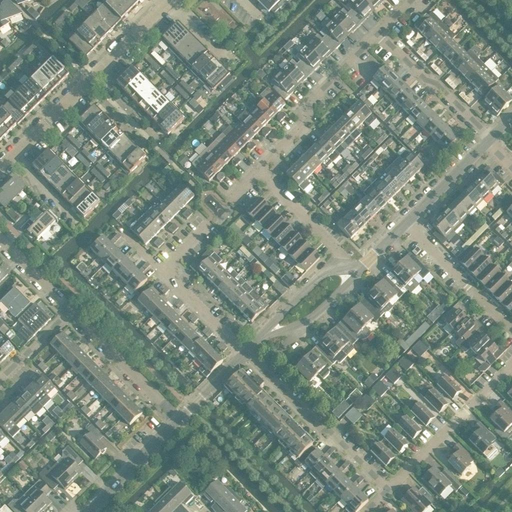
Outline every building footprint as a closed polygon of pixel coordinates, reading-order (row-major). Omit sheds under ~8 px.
[(24,19),(24,18),(6,0),(0,0),(0,4),(4,9),(0,12),(0,19),(5,23),(6,23),(22,17),(24,19)] [(82,0),(79,0),(75,4),(78,7),(81,10),(87,4),(84,1),(82,0)] [(112,0),(107,6),(106,6),(122,22),(123,23),(127,19),(132,13),(138,8),(129,0),(112,0)] [(129,0),(138,8),(141,4),(140,3),(143,0),(129,0)] [(271,11),(274,15),(287,1),(287,2),(288,0),(263,0),(259,4),(269,13),(271,11)] [(362,0),(353,0),(348,6),(346,4),(347,3),(343,0),(336,0),(349,13),(350,13),(362,25),(371,16),(370,15),(374,11),(362,0)] [(386,0),(362,0),(374,11),(377,7),(378,8),(386,0)] [(75,4),(70,10),(73,13),(78,7),(75,4)] [(105,5),(98,12),(99,13),(115,29),(122,22),(106,6),(105,5)] [(350,13),(349,13),(348,15),(343,10),(332,21),(348,37),(352,33),(353,34),(362,25),(350,13)] [(98,12),(91,19),(92,20),(107,36),(115,29),(99,13),(98,12)] [(67,13),(61,18),(64,21),(70,16),(67,13)] [(442,24),(438,20),(432,14),(428,18),(426,16),(414,28),(419,32),(418,32),(426,39),(438,27),(442,24)] [(58,27),(64,21),(61,18),(55,24),(58,27)] [(0,19),(0,32),(10,26),(12,27),(6,23),(5,23),(0,19)] [(91,19),(83,27),(85,28),(100,43),(107,36),(92,20),(91,19)] [(344,41),(348,37),(332,21),(322,32),(326,37),(325,38),(337,50),(345,42),(344,41)] [(169,49),(187,31),(179,23),(163,39),(163,40),(161,42),(169,49)] [(433,47),(449,31),(442,24),(438,27),(426,39),(433,47)] [(84,28),(77,35),(94,51),(101,44),(100,43),(85,28),(84,28)] [(176,57),(194,39),(187,31),(169,49),(176,57)] [(452,41),(455,37),(449,31),(433,47),(440,54),(452,41)] [(77,35),(70,42),(83,55),(85,58),(86,59),(94,51),(77,35)] [(337,50),(325,38),(323,40),(318,35),(307,46),(323,62),(327,58),(328,59),(337,50)] [(183,64),(201,46),(194,39),(176,57),(183,64)] [(447,61),(460,48),(452,41),(440,54),(447,61)] [(29,50),(32,53),(37,47),(35,44),(29,50)] [(190,71),(208,53),(201,46),(183,64),(190,71)] [(319,66),(323,62),(307,46),(296,57),(301,62),(299,64),(311,76),(320,67),(319,66)] [(460,48),(447,61),(454,68),(467,55),(466,55),(460,48)] [(26,59),(32,53),(29,50),(23,56),(26,59)] [(467,55),(454,68),(461,75),(477,59),(470,52),(469,51),(466,55),(467,55)] [(157,61),(160,58),(154,53),(151,55),(157,61)] [(197,78),(216,60),(208,53),(190,71),(197,78)] [(152,66),(155,63),(147,56),(144,58),(152,66)] [(68,75),(51,58),(44,65),(62,83),(69,76),(68,75)] [(160,58),(157,61),(162,67),(165,64),(160,58)] [(14,64),(17,67),(23,62),(20,59),(14,64)] [(468,82),(484,66),(477,59),(461,75),(468,82)] [(205,86),(222,69),(221,69),(222,67),(216,60),(197,78),(205,86)] [(311,76),(299,64),(297,66),(293,61),(282,72),(298,87),(301,84),(302,85),(311,76)] [(155,63),(152,66),(158,72),(160,69),(155,63)] [(12,73),(17,67),(14,64),(9,70),(12,73)] [(62,83),(44,65),(37,72),(55,90),(62,83)] [(468,82),(475,89),(491,73),(484,66),(468,82)] [(125,93),(143,75),(135,67),(133,69),(117,85),(125,93)] [(171,76),(174,73),(168,67),(165,70),(171,76)] [(222,69),(205,86),(212,93),(218,88),(221,91),(221,92),(233,80),(232,79),(229,76),(230,75),(222,67),(221,69),(222,69)] [(381,88),(393,75),(386,68),(373,80),(381,88)] [(55,90),(37,72),(29,80),(47,98),(55,90)] [(166,80),(169,78),(163,72),(161,75),(166,80)] [(294,91),(298,87),(282,72),(271,83),(276,87),(274,89),(286,101),(295,92),(294,91)] [(0,78),(3,82),(8,76),(6,73),(0,78)] [(174,73),(171,76),(177,81),(180,78),(174,73)] [(495,84),(495,83),(498,80),(491,73),(475,89),(483,96),(495,84)] [(132,100),(150,82),(143,75),(125,93),(132,100)] [(388,95),(400,82),(393,75),(381,88),(388,95)] [(169,78),(166,80),(172,86),(175,83),(169,78)] [(47,98),(29,80),(22,87),(40,105),(47,98)] [(186,90),(188,87),(183,81),(180,84),(186,90)] [(139,107),(157,90),(150,82),(132,100),(139,107)] [(395,102),(407,89),(400,82),(388,95),(395,102)] [(181,95),(184,92),(178,86),(175,89),(181,95)] [(40,105),(22,87),(15,94),(33,112),(40,105)] [(188,87),(186,90),(191,96),(194,93),(188,87)] [(489,111),(506,95),(498,87),(482,103),(489,111)] [(261,97),(279,114),(286,107),(269,89),(261,97)] [(402,109),(415,97),(407,89),(395,102),(402,109)] [(146,115),(164,97),(157,90),(139,107),(146,115)] [(184,92),(181,95),(186,101),(189,98),(184,92)] [(33,112),(15,94),(8,101),(26,119),(33,112)] [(193,100),(196,103),(202,97),(199,94),(193,100)] [(497,118),(500,114),(511,102),(511,100),(506,95),(489,111),(497,118)] [(279,114),(261,97),(260,96),(252,104),(258,109),(271,122),(279,114)] [(153,122),(172,104),(164,97),(146,115),(153,122)] [(409,116),(422,104),(415,97),(402,109),(409,116)] [(199,106),(196,103),(193,100),(188,106),(191,109),(192,107),(194,110),(199,106)] [(26,119),(8,101),(1,108),(0,108),(17,125),(18,126),(26,119)] [(359,103),(352,111),(364,123),(369,128),(376,120),(372,115),(359,103)] [(162,128),(179,111),(172,104),(153,122),(160,129),(162,128)] [(416,124),(429,111),(422,104),(409,116),(416,124)] [(85,132),(103,115),(95,106),(79,122),(79,123),(77,125),(85,132)] [(17,125),(0,108),(1,108),(0,107),(0,122),(10,132),(17,125)] [(264,129),(271,122),(258,109),(251,116),(264,129)] [(160,129),(168,137),(186,119),(179,111),(162,128),(160,129)] [(357,130),(364,123),(352,111),(345,118),(357,130)] [(424,131),(436,118),(429,111),(416,124),(424,131)] [(238,118),(238,119),(243,124),(256,137),(264,129),(251,116),(250,117),(245,112),(238,118)] [(92,140),(110,122),(103,115),(85,132),(92,140)] [(354,142),(361,134),(357,130),(345,118),(337,125),(354,142)] [(431,138),(443,126),(436,118),(424,131),(431,138)] [(0,136),(3,139),(10,132),(0,122),(0,136)] [(99,147),(117,129),(110,122),(92,140),(99,147)] [(243,125),(236,132),(248,144),(256,137),(243,124),(243,125)] [(354,142),(337,125),(330,132),(347,149),(354,142)] [(438,145),(451,133),(443,126),(431,138),(438,145)] [(248,144),(236,132),(235,132),(230,127),(223,135),(241,152),(248,144)] [(106,154),(124,136),(117,129),(99,147),(106,154)] [(340,156),(347,149),(330,132),(323,139),(340,156)] [(451,133),(438,145),(446,153),(458,140),(451,133)] [(233,159),(241,152),(223,135),(216,142),(233,159)] [(73,144),(76,141),(70,136),(67,139),(73,144)] [(114,161),(132,144),(124,136),(106,154),(114,161)] [(315,147),(332,164),(340,156),(323,139),(315,147)] [(68,149),(71,146),(65,140),(62,143),(68,149)] [(73,144),(79,150),(82,147),(76,141),(73,144)] [(226,167),(233,159),(216,142),(208,149),(213,154),(226,167)] [(137,152),(139,150),(132,144),(114,161),(121,169),(138,152),(137,152)] [(373,152),(370,149),(367,146),(363,150),(366,153),(366,154),(369,156),(373,152)] [(332,164),(315,147),(308,154),(321,166),(325,171),(332,164)] [(226,167),(213,154),(208,149),(201,157),(218,174),(226,167)] [(41,176),(59,158),(51,150),(49,152),(33,168),(41,176)] [(87,159),(90,156),(85,150),(82,153),(87,159)] [(128,176),(146,158),(139,150),(137,152),(138,152),(121,169),(128,176)] [(416,175),(423,168),(410,155),(406,150),(399,158),(416,175)] [(313,173),(321,166),(308,154),(301,161),(313,173)] [(82,164),(85,161),(80,155),(77,158),(82,164)] [(90,156),(87,159),(93,164),(96,162),(90,156)] [(197,170),(210,183),(218,174),(201,157),(192,165),(197,170)] [(48,183),(66,165),(59,158),(41,176),(48,183)] [(392,165),(409,182),(416,175),(399,158),(392,165)] [(85,161),(82,164),(88,169),(91,166),(85,161)] [(306,180),(313,173),(301,161),(294,168),(306,180)] [(55,190),(73,173),(66,165),(48,183),(55,190)] [(102,173),(105,170),(99,165),(96,167),(102,173)] [(384,172),(402,190),(409,182),(392,165),(384,172)] [(311,185),(306,180),(294,168),(287,176),(303,193),(311,185)] [(97,178),(100,175),(94,170),(91,172),(97,178)] [(105,170),(102,173),(107,179),(110,176),(105,170)] [(377,179),(395,197),(402,190),(384,172),(377,179)] [(62,198),(80,180),(73,173),(55,190),(62,198)] [(478,181),(491,193),(498,186),(500,188),(505,184),(495,173),(491,178),(486,173),(478,181)] [(100,175),(97,178),(102,184),(105,181),(100,175)] [(109,183),(112,186),(118,180),(115,177),(109,183)] [(0,204),(5,209),(26,188),(25,187),(25,188),(16,178),(15,179),(1,193),(3,195),(0,197),(0,204)] [(370,186),(387,204),(395,197),(377,179),(370,186)] [(70,205),(88,187),(80,180),(62,198),(70,205)] [(483,201),(491,193),(478,181),(471,188),(483,201)] [(106,192),(112,186),(109,183),(104,189),(106,192)] [(182,185),(171,197),(183,209),(195,197),(182,185)] [(367,198),(380,211),(387,204),(370,186),(363,194),(367,198)] [(78,211),(95,194),(88,187),(70,205),(77,212),(78,211)] [(476,208),(483,201),(471,188),(463,196),(476,208)] [(77,212),(84,220),(102,202),(95,194),(78,211),(77,212)] [(468,216),(476,208),(463,196),(455,204),(468,216)] [(176,217),(183,209),(171,197),(163,204),(176,217)] [(373,219),(380,211),(367,198),(360,205),(373,219)] [(255,222),(269,208),(260,200),(246,214),(255,222)] [(169,224),(176,217),(163,204),(156,212),(169,224)] [(460,224),(468,216),(455,204),(448,211),(460,224)] [(51,213),(51,212),(49,210),(46,207),(44,205),(29,220),(35,226),(28,233),(31,236),(33,235),(38,240),(56,222),(57,224),(58,223),(48,213),(49,211),(51,213)] [(366,226),(373,219),(360,205),(353,212),(366,226)] [(169,224),(156,212),(152,208),(145,215),(161,231),(169,224)] [(264,231),(278,217),(269,208),(255,222),(264,231)] [(16,224),(20,219),(11,210),(7,214),(16,224)] [(440,219),(456,235),(464,227),(460,224),(448,211),(440,219)] [(358,233),(366,226),(353,212),(345,220),(358,233)] [(154,238),(161,231),(145,215),(138,223),(154,238)] [(272,239),(286,225),(278,217),(264,231),(272,239)] [(449,242),(456,235),(440,219),(433,227),(436,230),(433,234),(443,244),(446,240),(449,242)] [(351,240),(358,233),(345,220),(338,227),(351,240)] [(146,246),(154,238),(138,223),(131,230),(146,246)] [(243,234),(240,231),(233,224),(229,229),(239,239),(243,234)] [(280,247),(294,234),(286,225),(272,239),(280,247)] [(289,256),(303,242),(294,234),(280,247),(289,256)] [(111,245),(110,243),(104,237),(91,250),(98,258),(111,245)] [(113,246),(117,242),(114,239),(110,243),(111,245),(98,258),(105,265),(118,252),(113,246)] [(297,264),(311,250),(303,242),(289,256),(297,264)] [(45,243),(42,247),(47,252),(50,249),(45,243)] [(421,251),(417,248),(412,253),(416,256),(421,251)] [(469,273),(484,257),(475,249),(460,264),(469,273)] [(219,265),(222,262),(210,250),(199,261),(203,265),(198,270),(206,278),(219,265)] [(311,250),(297,264),(306,273),(320,259),(311,250)] [(126,259),(124,257),(118,252),(105,265),(113,272),(126,259)] [(242,256),(250,264),(254,259),(247,252),(244,255),(242,256)] [(127,260),(131,256),(128,253),(124,257),(126,259),(113,272),(120,279),(133,266),(127,260)] [(430,274),(427,271),(410,254),(406,258),(408,260),(400,267),(413,280),(418,275),(423,280),(430,274)] [(477,281),(493,266),(484,257),(469,273),(477,281)] [(226,273),(226,272),(219,265),(206,278),(214,285),(226,273)] [(140,273),(139,272),(133,266),(120,279),(127,286),(140,273)] [(486,290),(501,275),(493,266),(477,281),(486,290)] [(413,280),(400,267),(393,275),(391,273),(387,277),(404,294),(408,291),(411,294),(419,286),(413,280)] [(141,275),(146,270),(143,268),(139,272),(140,273),(127,286),(135,294),(148,281),(141,275)] [(221,293),(238,276),(230,268),(226,272),(226,273),(214,285),(221,293)] [(495,299),(510,283),(501,275),(486,290),(495,299)] [(229,300),(246,283),(238,276),(221,293),(229,300)] [(294,285),(285,276),(281,281),(289,289),(294,285)] [(399,299),(404,294),(387,277),(382,282),(384,284),(376,291),(389,304),(396,296),(399,299)] [(277,282),(274,285),(272,287),(282,297),(287,292),(277,282)] [(236,308),(253,291),(246,283),(229,300),(236,308)] [(503,307),(511,297),(511,285),(510,283),(495,299),(503,307)] [(30,305),(30,304),(31,304),(15,288),(0,302),(15,319),(16,318),(19,321),(32,308),(30,305)] [(146,309),(158,297),(150,289),(138,302),(146,309)] [(253,291),(236,308),(244,315),(261,298),(253,291)] [(393,308),(389,304),(376,291),(369,299),(367,297),(363,301),(380,318),(384,314),(388,313),(393,308)] [(153,316),(165,304),(158,297),(146,309),(153,316)] [(511,315),(511,314),(511,297),(503,307),(511,315)] [(252,323),(269,306),(261,298),(244,315),(252,323)] [(375,323),(380,318),(363,301),(358,305),(360,307),(353,315),(365,328),(365,327),(373,320),(375,323)] [(463,308),(460,304),(459,303),(437,324),(439,326),(441,326),(444,326),(446,325),(453,333),(466,319),(460,314),(463,311),(461,309),(463,308)] [(450,308),(447,304),(445,303),(441,307),(445,312),(450,308)] [(172,311),(166,304),(165,304),(153,316),(160,324),(172,311)] [(19,321),(18,321),(24,328),(19,333),(28,343),(34,337),(51,320),(43,313),(42,314),(40,311),(41,310),(35,305),(32,308),(19,321)] [(167,331),(180,319),(172,311),(160,324),(167,331)] [(431,314),(427,318),(433,324),(437,320),(431,314)] [(372,334),(365,327),(365,328),(353,315),(345,323),(343,321),(338,325),(356,343),(360,339),(362,341),(366,340),(372,334)] [(175,338),(187,326),(180,319),(167,331),(175,338)] [(460,350),(483,327),(478,322),(476,324),(474,323),(472,325),(466,319),(453,333),(459,339),(456,343),(456,345),(460,350)] [(354,348),(352,346),(356,343),(338,325),(334,329),(336,331),(328,339),(347,357),(353,351),(354,348)] [(182,346),(194,333),(187,326),(175,338),(182,346)] [(417,331),(421,336),(426,332),(421,327),(417,331)] [(477,357),(490,344),(484,338),(487,335),(485,334),(487,331),(483,327),(460,350),(464,353),(466,353),(470,349),(477,357)] [(416,341),(421,336),(417,331),(412,336),(416,341)] [(58,353),(71,341),(64,333),(51,346),(58,353)] [(189,353),(201,340),(194,333),(182,346),(189,353)] [(0,338),(0,351),(7,358),(14,350),(1,337),(0,338)] [(338,364),(340,364),(347,357),(328,339),(321,347),(319,344),(315,349),(332,366),(336,362),(338,364)] [(196,360),(208,347),(201,340),(189,353),(196,360)] [(65,361),(78,348),(71,341),(58,353),(65,361)] [(428,350),(420,342),(412,350),(420,358),(428,350)] [(404,343),(400,347),(405,352),(409,348),(404,343)] [(485,372),(490,367),(491,367),(507,351),(502,346),(500,349),(498,347),(496,349),(490,344),(477,357),(484,363),(478,370),(480,372),(485,372)] [(203,367),(216,355),(208,347),(196,360),(203,367)] [(72,368),(85,355),(78,348),(65,361),(72,368)] [(328,370),(332,366),(315,349),(310,353),(313,355),(305,363),(318,375),(323,381),(328,376),(329,372),(328,370)] [(79,375),(92,362),(85,355),(72,368),(79,375)] [(207,378),(211,374),(223,362),(216,355),(203,367),(204,367),(199,371),(207,378)] [(415,364),(407,355),(399,363),(407,371),(415,364)] [(87,382),(99,370),(92,362),(79,375),(87,382)] [(310,383),(318,375),(305,363),(297,370),(295,368),(291,373),(308,390),(313,386),(310,383)] [(401,377),(393,369),(386,376),(394,384),(401,377)] [(94,390),(107,377),(99,370),(87,382),(94,390)] [(305,464),(317,451),(312,446),(240,374),(226,388),(298,460),(294,464),(299,469),(305,464)] [(369,379),(373,384),(378,379),(374,374),(369,379)] [(34,384),(47,396),(55,389),(42,376),(34,384)] [(101,397),(114,384),(107,377),(94,390),(101,397)] [(462,392),(447,377),(437,386),(452,401),(462,392)] [(264,386),(257,379),(253,383),(260,390),(264,386)] [(370,388),(373,384),(369,379),(365,383),(370,388)] [(388,390),(380,382),(372,390),(380,398),(388,390)] [(39,404),(47,396),(34,384),(27,391),(39,404)] [(108,404),(121,392),(114,384),(101,397),(108,404)] [(431,389),(430,388),(429,388),(428,388),(427,388),(426,389),(420,395),(439,414),(448,405),(433,390),(432,389),(431,389)] [(27,391),(19,399),(31,412),(35,416),(43,408),(39,404),(27,391)] [(115,411),(128,399),(121,392),(108,404),(115,411)] [(375,403),(367,395),(359,403),(367,411),(375,403)] [(345,403),(350,408),(356,401),(352,397),(345,403)] [(24,419),(31,412),(19,399),(11,406),(24,419)] [(122,419),(135,406),(128,399),(115,411),(122,419)] [(500,411),(491,420),(498,427),(494,431),(504,441),(508,437),(505,434),(511,426),(511,423),(511,413),(500,402),(495,407),(500,411)] [(435,418),(420,403),(411,412),(426,428),(435,418)] [(70,410),(69,410),(73,407),(70,404),(67,407),(62,412),(65,415),(70,410)] [(16,427),(24,419),(11,406),(3,414),(16,427)] [(135,406),(122,419),(130,426),(143,414),(135,406)] [(361,417),(353,409),(346,416),(354,425),(361,417)] [(20,431),(16,427),(3,414),(0,417),(0,426),(12,439),(20,431)] [(422,432),(407,417),(397,426),(413,441),(422,432)] [(478,432),(469,441),(483,455),(487,459),(489,460),(497,452),(496,450),(492,446),(493,446),(491,444),(495,439),(479,423),(474,428),(478,432)] [(101,435),(91,425),(87,430),(91,434),(80,444),(96,459),(106,449),(97,439),(101,435)] [(388,426),(380,435),(384,439),(399,454),(408,445),(393,430),(388,426)] [(0,448),(1,449),(9,441),(0,432),(0,448)] [(31,442),(34,445),(39,441),(36,437),(31,442)] [(396,458),(380,443),(371,453),(386,468),(396,458)] [(474,461),(458,444),(453,449),(457,453),(448,463),(462,476),(471,467),(470,465),(474,461)] [(57,464),(73,481),(82,472),(77,467),(83,462),(69,447),(63,452),(63,458),(57,464)] [(325,458),(324,457),(318,451),(317,451),(305,464),(312,471),(325,458)] [(312,471),(309,474),(317,481),(332,465),(327,460),(331,456),(328,452),(324,457),(325,458),(312,471)] [(23,461),(27,466),(32,461),(27,457),(23,461)] [(65,490),(73,481),(57,464),(48,472),(46,470),(40,476),(54,490),(59,484),(65,490)] [(339,473),(338,471),(332,465),(317,481),(324,488),(326,485),(339,473)] [(341,474),(345,470),(342,467),(338,471),(339,473),(326,485),(334,493),(347,480),(341,474)] [(444,477),(435,468),(423,480),(440,497),(450,487),(456,493),(462,487),(448,472),(444,477)] [(354,487),(352,485),(347,480),(334,493),(341,500),(354,487)] [(26,495),(42,511),(51,503),(45,498),(51,492),(40,481),(26,495)] [(355,489),(360,484),(357,481),(352,485),(354,487),(341,500),(348,507),(361,494),(355,489)] [(213,511),(216,511),(234,495),(227,487),(224,490),(217,483),(218,482),(203,496),(211,504),(214,501),(216,503),(211,509),(213,511)] [(162,496),(177,511),(186,511),(180,505),(183,503),(185,506),(193,498),(179,483),(178,484),(179,485),(173,492),(170,489),(162,496)] [(425,499),(414,488),(402,500),(413,511),(424,511),(431,505),(436,510),(440,506),(429,495),(425,499)] [(348,507),(346,510),(347,511),(358,511),(369,502),(361,494),(348,507)] [(42,511),(26,495),(19,501),(14,501),(8,506),(13,511),(42,511)] [(246,511),(247,511),(245,511),(239,505),(242,502),(234,495),(216,511),(246,511)] [(177,511),(162,496),(155,503),(158,506),(151,511),(149,511),(150,511),(149,511),(177,511)]
